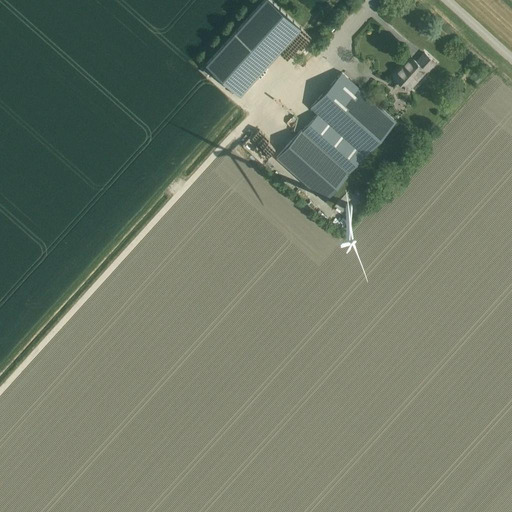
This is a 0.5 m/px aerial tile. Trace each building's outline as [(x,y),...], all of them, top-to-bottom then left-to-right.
[(263,0),(206,64),(240,94),(301,27),(270,0),(263,0)] [(334,0),(330,5),(340,13),(345,6),(337,0),(334,0)] [(427,69),(428,71),(437,61),(426,51),(418,60),(412,54),(394,74),(410,88),(427,69)] [(318,113),(302,131),(301,130),(276,157),(324,200),(348,173),(349,174),(396,122),(342,73),(311,107),(318,113)] [(344,206),(344,207),(345,208),(345,209),(346,209),(346,210),(347,210),(348,210),(348,211),(349,211),(350,210),(351,210),(352,209),(352,208),(353,208),(353,207),(353,206),(353,205),(353,204),(352,204),(352,203),(351,203),(351,202),(350,202),(349,202),(348,202),(347,202),(346,202),(346,203),(345,203),(345,204),(345,205),(344,205),(344,206)]
